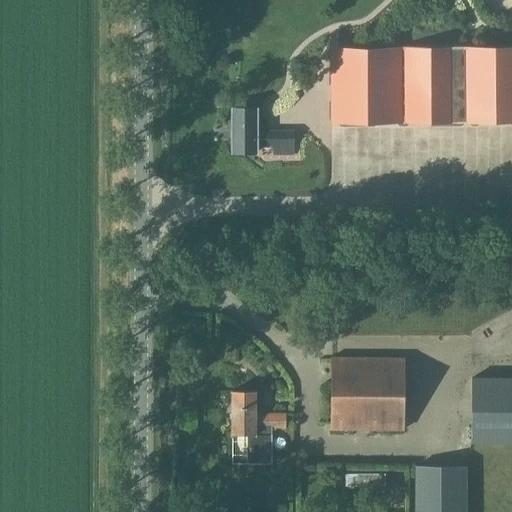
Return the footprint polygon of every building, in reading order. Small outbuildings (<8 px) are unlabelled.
[(470,122),(511,122),(511,48),(469,49),(470,122)] [(437,52),(405,52),(406,124),(437,124),(437,122),(470,122),(469,49),(437,49),(437,52)] [(331,52),(331,124),(406,124),(405,52),(331,52)] [(293,130),(260,130),(260,111),(236,111),(236,156),(260,155),(260,147),(273,147),(273,155),(293,155),(293,130)] [(403,430),(404,359),(333,359),(332,430),(403,430)] [(511,379),(472,379),(471,443),(511,443),(511,379)] [(256,415),(256,392),(232,391),(232,436),(250,436),(250,461),(272,461),(272,428),(285,428),(286,415),(256,415)] [(483,500),(483,484),(467,484),(467,466),(414,466),(414,511),(466,511),(467,500),(483,500)]
